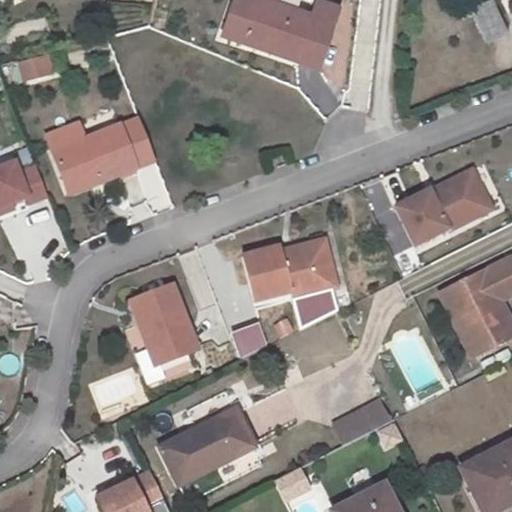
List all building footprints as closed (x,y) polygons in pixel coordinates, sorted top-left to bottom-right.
[(339,6),(321,0),(226,0),(213,41),(316,74),(339,6)] [(485,0),(472,6),(485,39),(505,31),(492,0),(485,0)] [(426,56),(436,54),(431,29),(421,31),(426,56)] [(20,86),(52,75),(46,56),(14,66),(20,86)] [(119,128),(50,154),(64,189),(98,176),(101,183),(135,170),(119,128)] [(0,208),(9,204),(24,199),(27,204),(46,197),(35,169),(17,176),(12,165),(0,169),(0,208)] [(474,169),(433,190),(435,194),(470,177),(487,213),(494,209),(474,169)] [(98,176),(64,189),(67,196),(101,183),(98,176)] [(432,189),(398,207),(416,245),(450,229),(450,231),(487,213),(470,177),(435,194),(433,190),(432,189)] [(9,204),(0,208),(0,214),(12,210),(9,204)] [(327,264),(333,289),(338,289),(328,239),(316,242),(321,265),(327,264)] [(282,244),(245,253),(255,299),(292,291),(293,298),(333,289),(327,264),(321,265),(316,242),(296,246),(297,251),(285,254),(284,249),(282,244)] [(401,278),(418,271),(411,253),(394,260),(401,278)] [(511,266),(509,260),(439,295),(471,358),(508,340),(501,326),(494,324),(491,318),(495,304),(499,302),(511,295),(511,266)] [(172,285),(135,299),(154,348),(148,350),(155,367),(197,351),(172,285)] [(135,299),(130,302),(148,350),(154,348),(135,299)] [(508,340),(511,338),(511,328),(499,302),(495,304),(491,318),(494,324),(501,326),(508,340)] [(338,449),(386,422),(374,400),(326,427),(338,449)] [(235,411),(161,448),(179,484),(254,447),(235,411)] [(511,443),(460,470),(480,511),(490,511),(511,500),(511,443)] [(280,505),(307,491),(295,470),(269,484),(280,505)] [(89,511),(142,511),(160,503),(144,471),(84,500),(89,511)] [(384,486),(331,511),(390,511),(388,508),(394,505),(384,486)]
